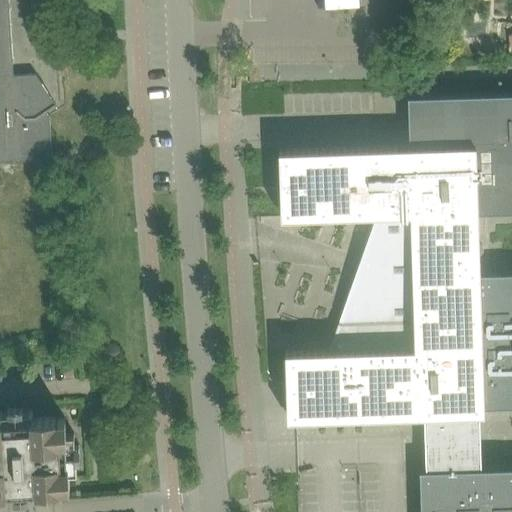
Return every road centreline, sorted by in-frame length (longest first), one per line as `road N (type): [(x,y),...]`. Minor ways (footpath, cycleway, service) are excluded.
road 1 (residential): [(216,499),(190,203)]
road 2 (unclassified): [(190,203),(178,0)]
road 3 (residential): [(216,499),(37,511)]
